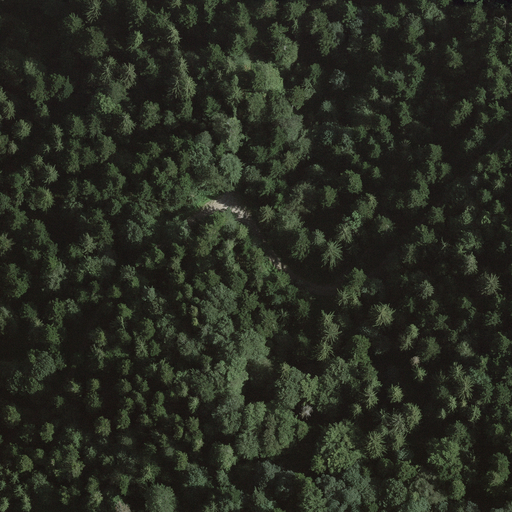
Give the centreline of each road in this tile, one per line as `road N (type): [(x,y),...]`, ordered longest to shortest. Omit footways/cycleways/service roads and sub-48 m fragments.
road 1 (track): [(0,455),(57,395),(117,289),(189,222),(235,215),(285,270),(326,291)]
road 2 (track): [(326,291),(365,255),(379,229),(461,0)]
road 3 (track): [(511,130),(372,280),(326,291)]
